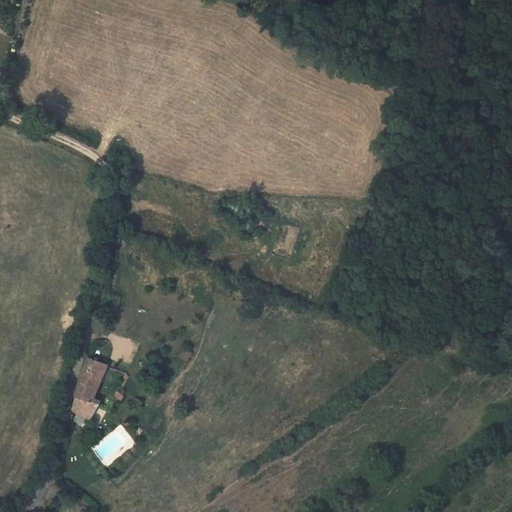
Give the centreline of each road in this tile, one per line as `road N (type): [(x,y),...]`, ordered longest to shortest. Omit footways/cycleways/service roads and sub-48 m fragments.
road 1 (track): [(91,322),(117,192),(113,171),(95,153),(0,104)]
road 2 (unclassified): [(22,511),(56,459),(91,322)]
